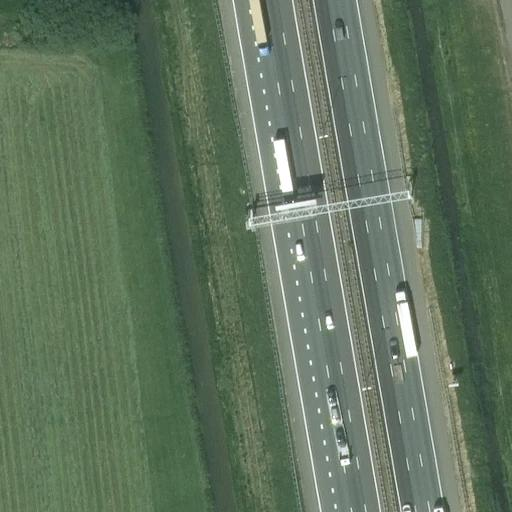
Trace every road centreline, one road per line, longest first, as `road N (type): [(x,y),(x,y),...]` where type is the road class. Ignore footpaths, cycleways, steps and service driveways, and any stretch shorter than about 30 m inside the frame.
road 1 (motorway): [(270,0),(358,511)]
road 2 (motorway): [(423,511),(336,0)]
